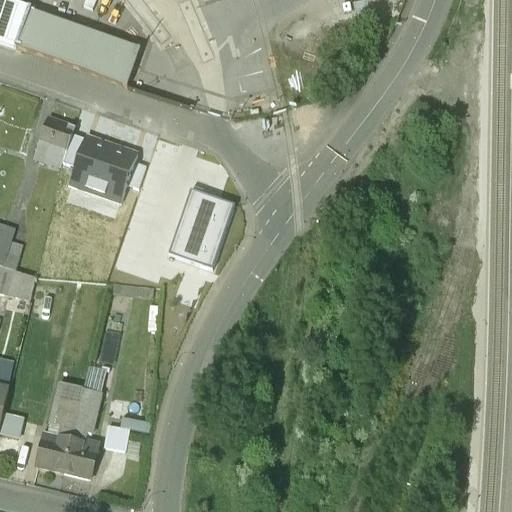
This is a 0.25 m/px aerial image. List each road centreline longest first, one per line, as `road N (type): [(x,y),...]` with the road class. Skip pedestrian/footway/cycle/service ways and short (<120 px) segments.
road 1 (unclassified): [(284,218),(267,177),(183,122),(0,60)]
road 2 (secondary): [(167,511),(179,413),(204,346),(284,218)]
road 3 (secondary): [(284,218),(389,82),(433,0)]
